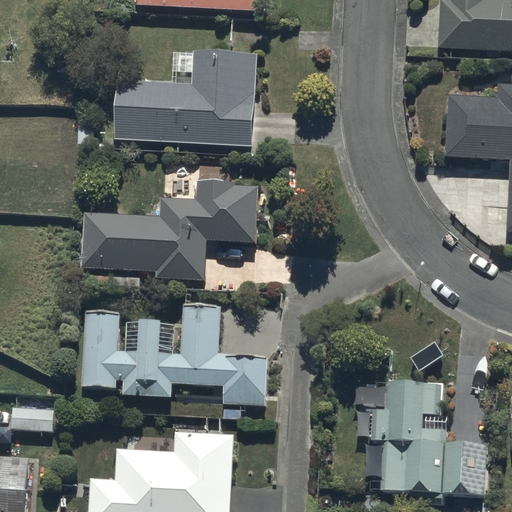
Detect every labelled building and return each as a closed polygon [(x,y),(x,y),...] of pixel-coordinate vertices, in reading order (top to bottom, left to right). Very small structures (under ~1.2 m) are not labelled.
[(135,0),(135,6),(266,13),(266,0),(135,0)] [(511,0),(440,0),(438,51),(511,53),(511,0)] [(116,141),(259,149),(264,55),(198,51),(196,85),(120,81),(116,141)] [(448,98),(446,160),(510,163),(507,233),(511,233),(511,89),(499,89),(499,100),(448,98)] [(46,167),(2,165),(1,184),(45,186),(46,167)] [(85,272),(209,282),(212,241),(259,244),(263,191),(169,183),(166,217),(90,211),(85,272)] [(223,311),(184,309),(181,357),(175,357),(177,328),(130,325),(128,355),(120,354),(122,317),(87,315),(82,389),(116,391),(116,385),(125,386),(125,398),(171,401),(172,386),(223,390),(222,406),(266,409),(269,361),(220,357),(223,311)] [(443,391),(388,387),(387,413),(375,412),(373,443),(385,444),(382,494),(408,496),(407,505),(445,508),(446,498),(486,501),(490,451),(447,448),(448,420),(441,419),(443,391)] [(55,412),(12,410),(11,433),(54,435),(55,412)] [(92,481),(89,511),(231,511),(237,438),(175,434),(173,455),(118,451),(116,483),(92,481)] [(0,461),(0,511),(30,511),(33,463),(0,461)]
